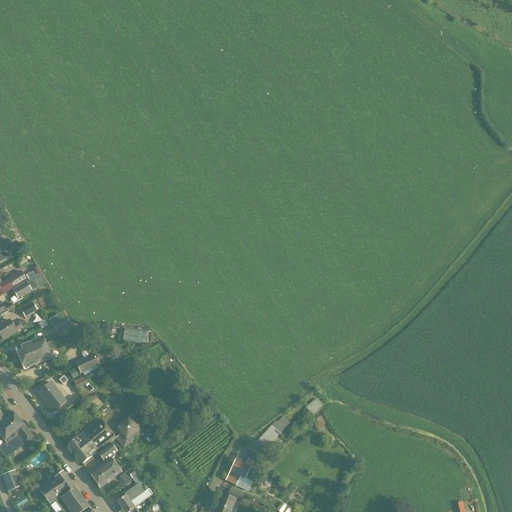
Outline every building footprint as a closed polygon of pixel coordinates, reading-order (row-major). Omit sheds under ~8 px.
[(29,273),(32,278),(40,273),(36,266),(32,269),(33,271),(29,273)] [(12,288),(13,290),(26,282),(20,271),(2,283),(0,284),(0,294),(5,292),(12,288)] [(26,282),(13,290),(12,290),(18,299),(32,291),(46,283),(40,273),(32,278),(26,282)] [(11,303),(4,307),(2,309),(0,305),(0,317),(5,314),(15,308),(11,303)] [(32,303),(20,310),(25,318),(37,310),(32,303)] [(68,327),(64,319),(61,315),(50,320),(56,333),(68,327)] [(13,326),(10,320),(0,326),(0,336),(2,340),(17,332),(27,326),(23,320),(13,326)] [(147,342),(147,329),(123,328),(122,341),(147,342)] [(19,359),(47,348),(51,346),(50,343),(46,345),(43,338),(15,349),(19,359)] [(23,370),(51,359),(47,348),(19,359),(23,370)] [(80,374),(83,373),(100,365),(105,363),(106,358),(96,355),(95,353),(75,362),(80,374)] [(73,368),(68,371),(72,378),(77,375),(73,368)] [(38,393),(45,402),(51,410),(53,412),(66,402),(50,383),(38,393)] [(311,415),(323,406),(316,398),(305,407),(311,415)] [(0,450),(6,459),(33,437),(12,411),(4,418),(0,412),(0,435),(6,443),(0,447),(0,450)] [(134,415),(129,419),(128,419),(117,428),(121,433),(115,438),(124,449),(146,430),(134,415)] [(276,422),(272,426),(257,441),(256,440),(248,448),(257,457),(264,449),(265,450),(290,424),(283,417),(277,423),(276,422)] [(100,419),(67,445),(82,464),(115,438),(100,419)] [(97,453),(104,462),(117,452),(111,443),(97,453)] [(250,480),(254,471),(250,469),(250,468),(245,465),(248,458),(238,453),(235,460),(225,480),(236,485),(240,477),(245,480),(246,478),(250,480)] [(99,488),(121,473),(111,459),(89,474),(99,488)] [(126,472),(132,479),(136,476),(131,468),(126,472)] [(17,485),(12,472),(1,476),(6,489),(17,485)] [(74,488),(63,472),(54,478),(55,479),(39,490),(50,505),(55,501),(74,488)] [(130,502),(144,493),(143,492),(147,489),(142,481),(131,489),(124,494),(125,496),(117,502),(123,511),(128,511),(134,508),(130,502)] [(55,501),(61,510),(80,496),(74,488),(55,501)] [(227,496),(221,494),(214,511),(230,511),(235,500),(240,502),(243,494),(229,489),(227,496)] [(82,511),(88,508),(80,496),(61,510),(62,511),(82,511)] [(277,510),(279,511),(289,511),(291,509),(281,502),(277,510)]
